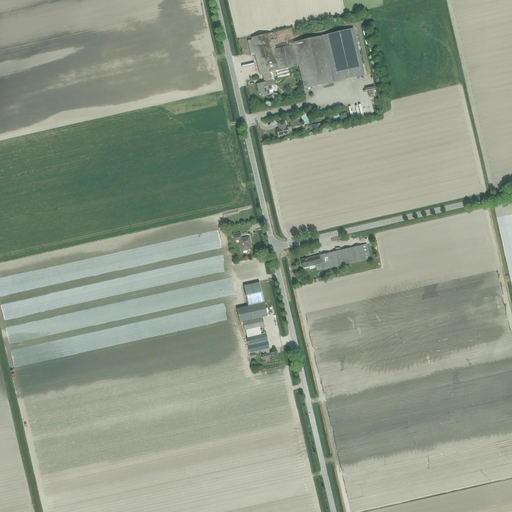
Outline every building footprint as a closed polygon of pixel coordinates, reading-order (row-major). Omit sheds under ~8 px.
[(274,38),(272,33),(251,38),(251,40),(247,41),(251,56),(255,55),(260,75),(262,75),(264,83),(257,84),(259,93),(260,93),(261,97),(274,94),(273,90),(275,89),(273,80),(274,80),(274,78),(271,79),(271,75),(273,75),(272,72),(298,66),(304,89),(333,82),(365,75),(354,28),(322,36),(293,42),(293,45),(292,45),(292,42),(287,43),(287,46),(276,49),(273,39),(271,40),(271,38),(274,38)] [(290,75),(288,69),(276,71),(278,78),(290,75)] [(286,127),(285,122),(278,123),(279,129),(276,129),(278,136),(289,134),(287,127),(286,127)] [(241,235),(234,237),(234,241),(239,239),(242,251),(250,249),(249,242),(250,242),(249,237),(241,239),(240,235),(241,235)] [(367,245),(362,246),(301,260),(303,269),(321,265),(322,271),(370,260),(367,245)] [(249,306),(237,309),(241,326),(244,325),(245,330),(261,326),(262,329),(265,328),(262,316),(267,314),(264,303),(260,283),(244,287),(249,306)] [(260,328),(246,331),(248,338),(247,338),(251,353),(266,350),(267,354),(262,355),(263,360),(271,358),(271,361),(277,359),(275,352),(270,353),(269,349),(270,349),(266,331),(263,332),(263,334),(261,335),(260,328)]
